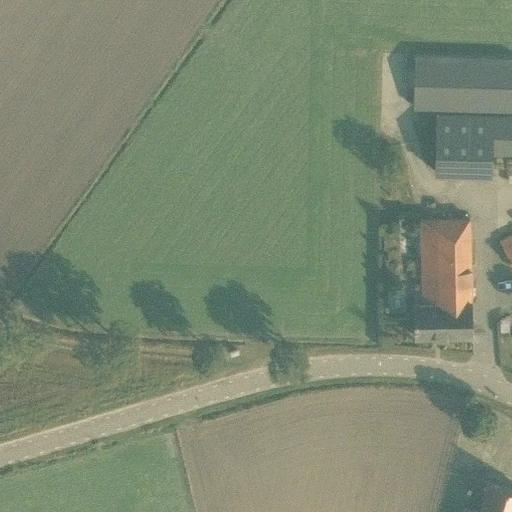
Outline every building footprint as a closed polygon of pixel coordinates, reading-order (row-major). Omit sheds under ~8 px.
[(511,55),(414,53),(413,107),(511,109),(511,55)] [(511,152),(511,113),(436,111),(435,170),(491,172),(491,152),(511,152)] [(414,337),(473,336),(470,236),(469,236),(469,218),(421,219),(422,302),(414,302),(414,337)] [(511,234),(500,241),(511,263),(511,234)] [(511,511),(511,488),(488,482),(478,511),(476,511),(463,508),(461,511),(511,511)]
